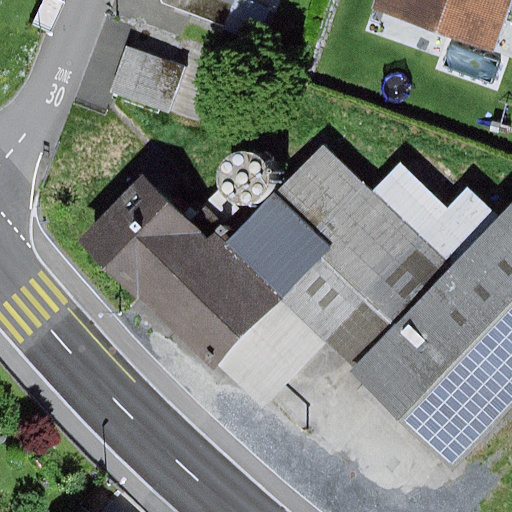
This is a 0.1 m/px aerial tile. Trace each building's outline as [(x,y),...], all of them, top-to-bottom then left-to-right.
[(511,0),(388,0),(385,11),(511,53),(511,0)] [(217,76),(139,54),(125,104),(202,126),(217,76)] [(359,257),(256,366),(298,413),(400,303),(431,325),(511,242),(511,213),(492,195),(473,213),(422,169),(399,203),(348,154),(308,208),(359,257)] [(263,255),(171,169),(99,245),(242,380),(256,366),(359,257),(308,208),(263,255)] [(511,242),(431,325),(390,367),(494,468),(511,449),(511,242)]
